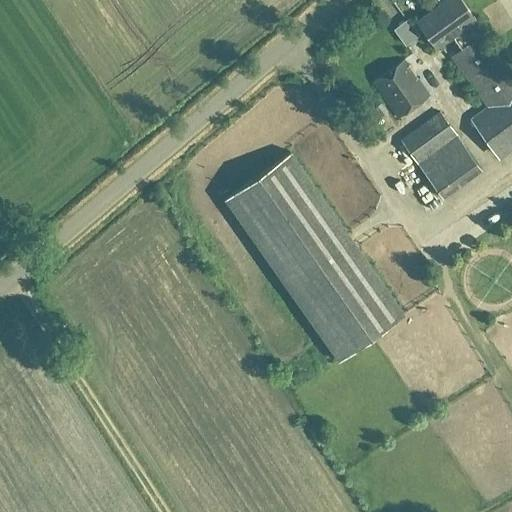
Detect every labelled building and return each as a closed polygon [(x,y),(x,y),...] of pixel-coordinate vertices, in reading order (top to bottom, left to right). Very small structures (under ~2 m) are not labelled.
[(460,0),(446,0),(416,22),(436,48),(452,36),(462,48),(450,57),(487,106),(471,118),(499,157),(511,147),(511,75),(481,34),(479,35),(469,23),(474,19),(460,0)] [(398,118),(429,95),(404,60),(373,82),(398,118)] [(482,169),(441,113),(401,142),(443,197),(482,169)] [(404,316),(290,152),(224,198),(338,362),(404,316)] [(65,323),(63,326),(60,328),(66,336),(72,332),(65,323)]
